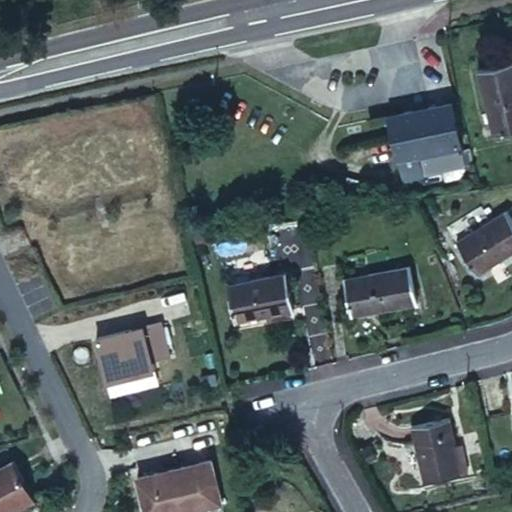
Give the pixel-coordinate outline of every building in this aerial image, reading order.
[(511,127),(511,60),(481,66),(494,131),(511,127)] [(458,144),(450,101),(388,116),(396,161),(458,144)] [(511,255),(511,227),(504,214),(456,244),(476,278),(511,255)] [(417,269),(352,281),(360,320),(423,307),(417,269)] [(295,275),(236,284),(243,322),(301,312),(295,275)] [(132,329),(96,338),(106,377),(133,370),(134,375),(154,370),(152,360),(170,356),(161,321),(143,326),(132,329)] [(480,472),(467,414),(428,423),(442,480),(480,472)] [(212,460),(138,477),(145,511),(183,511),(222,503),(212,460)] [(13,461),(0,468),(0,511),(7,511),(33,499),(13,461)]
